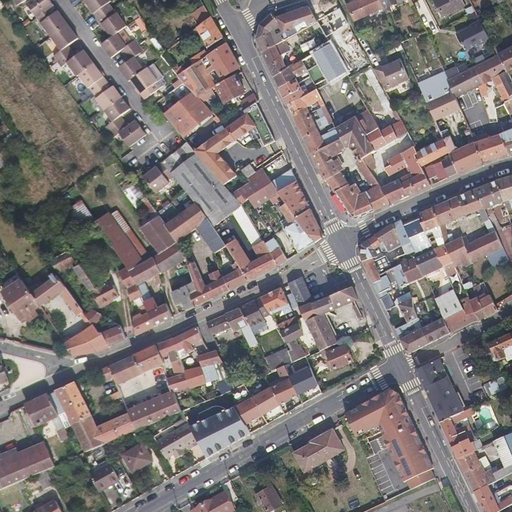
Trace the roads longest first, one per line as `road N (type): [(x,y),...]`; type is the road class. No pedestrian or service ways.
road 1 (secondary): [(341,244),(67,376)]
road 2 (secondary): [(143,511),(400,366)]
road 3 (primary): [(341,244),(237,33)]
road 4 (residential): [(60,0),(165,138),(133,164)]
road 5 (tertiary): [(341,244),(392,210),(511,164)]
road 6 (primary): [(471,511),(400,366)]
road 7 (primary): [(400,366),(341,244)]
road 8 (tertiary): [(511,306),(400,366)]
